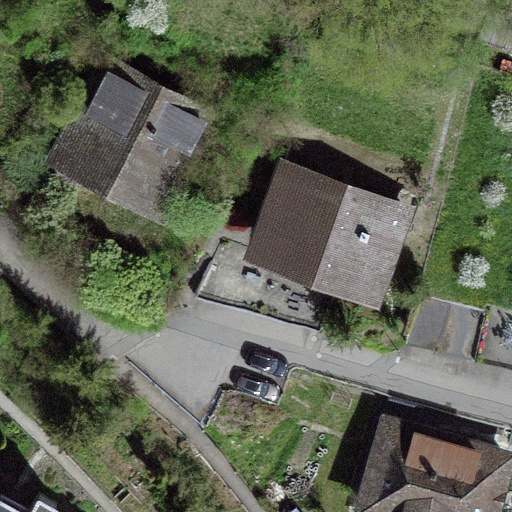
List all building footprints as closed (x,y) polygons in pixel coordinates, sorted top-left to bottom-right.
[(111,71),(69,150),(159,197),(200,117),(111,71)] [(0,143),(13,150),(40,100),(0,78),(0,143)] [(402,207),(288,166),(283,181),(259,172),(250,197),(259,200),(264,185),(279,191),(260,241),(374,283),(402,207)] [(339,280),(223,238),(194,296),(320,331),(339,280)] [(473,360),(485,309),(419,293),(406,342),(473,360)] [(511,310),(486,304),(485,309),(473,360),(511,368),(511,310)] [(389,422),(364,507),(383,511),(489,511),(506,456),(389,422)]
